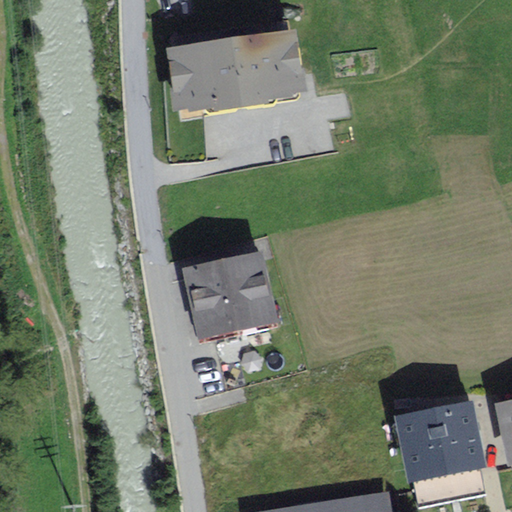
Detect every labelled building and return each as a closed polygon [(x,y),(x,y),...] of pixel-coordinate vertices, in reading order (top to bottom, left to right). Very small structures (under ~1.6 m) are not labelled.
[(171,56),(160,58),(169,120),(178,119),(297,101),(294,76),(288,39),(171,56)] [(255,260),(181,275),(196,346),(270,331),(255,260)] [(511,398),(489,403),(496,435),(503,470),(511,468),(511,398)] [(467,399),(388,415),(402,484),(482,468),(476,440),(467,399)] [(425,497),(484,485),(482,472),(423,483),(425,497)] [(389,511),(386,494),(278,511),(389,511)]
